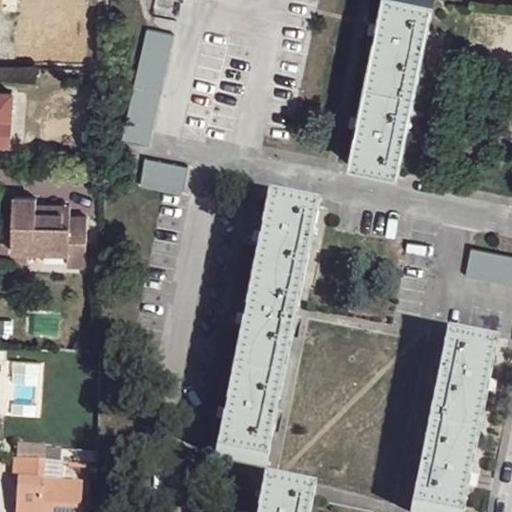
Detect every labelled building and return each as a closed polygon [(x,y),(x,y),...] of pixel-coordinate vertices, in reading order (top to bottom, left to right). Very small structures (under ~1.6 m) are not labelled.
[(416,92),(434,0),(381,0),(365,81),(416,92)] [(39,4),(38,53),(71,54),(71,53),(73,7),(73,5),(39,4)] [(73,7),(71,53),(84,54),(86,8),(73,7)] [(147,29),(122,141),(150,147),(174,34),(147,29)] [(365,81),(348,164),(399,174),(416,92),(365,81)] [(0,144),(9,145),(13,92),(0,90),(0,144)] [(187,169),(143,160),(139,182),(183,190),(187,169)] [(14,197),(12,251),(43,252),(43,247),(68,248),(68,265),(86,266),(88,217),(70,216),(70,214),(36,212),(37,205),(37,198),(14,197)] [(267,198),(251,280),(302,291),(318,210),(267,198)] [(37,205),(36,212),(70,214),(71,206),(37,205)] [(511,256),(471,248),(466,275),(511,284),(511,256)] [(283,385),(302,291),(251,280),(232,374),(283,385)] [(446,335),(427,429),(478,440),(497,346),(446,335)] [(232,374),(215,456),(266,466),(283,385),(232,374)] [(427,429),(411,511),(416,511),(463,511),(478,440),(427,429)] [(24,447),(23,459),(45,460),(45,448),(24,447)] [(18,480),(15,511),(79,511),(82,483),(44,481),(43,477),(45,460),(23,459),(14,458),(13,480),(18,480)] [(45,460),(43,477),(62,478),(63,461),(45,460)] [(263,482),(257,511),(310,511),(315,492),(263,482)]
